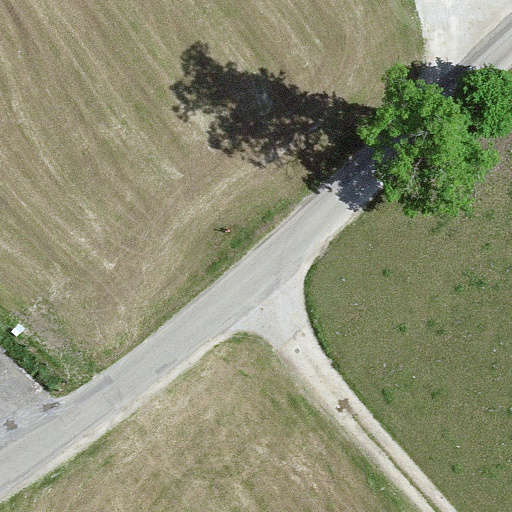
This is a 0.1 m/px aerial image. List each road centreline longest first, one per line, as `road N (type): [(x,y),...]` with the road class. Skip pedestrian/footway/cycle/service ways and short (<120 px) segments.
road 1 (unclassified): [(511,39),(178,342),(0,473)]
road 2 (track): [(246,284),(448,511)]
